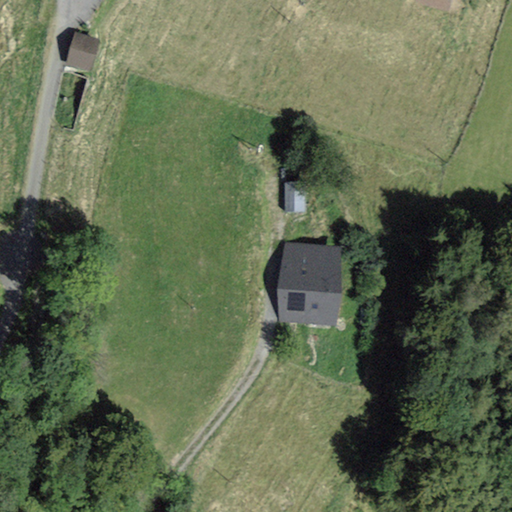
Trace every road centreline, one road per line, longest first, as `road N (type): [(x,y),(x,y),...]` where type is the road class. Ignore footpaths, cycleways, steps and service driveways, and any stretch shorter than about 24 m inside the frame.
road 1 (unclassified): [(64,0),(23,259),(0,337)]
road 2 (track): [(17,511),(42,297),(23,259)]
road 3 (track): [(272,314),(254,368),(138,511)]
